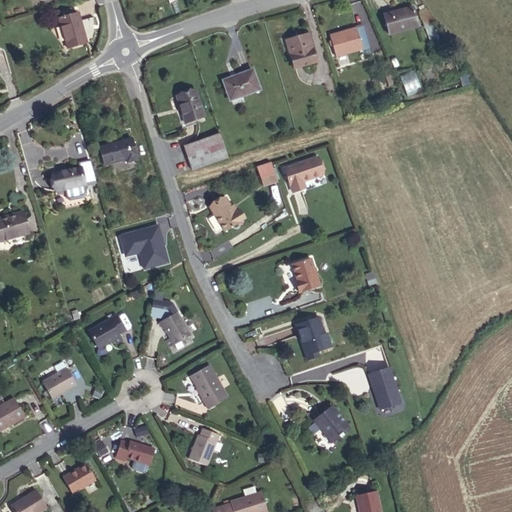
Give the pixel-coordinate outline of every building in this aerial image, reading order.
[(390,33),(420,25),(416,7),(386,13),(390,33)] [(80,21),(78,13),(72,15),(62,17),(58,18),(67,48),(87,43),(86,40),(92,38),(95,23),(94,17),(80,21)] [(287,66),(307,61),(301,36),(280,41),(287,66)] [(335,63),(370,54),(366,36),(330,44),(335,63)] [(227,94),(256,86),(252,68),(222,76),(227,94)] [(401,80),(409,95),(423,88),(415,73),(401,80)] [(181,119),(201,114),(195,90),(176,95),(181,119)] [(189,173),(227,159),(221,144),(216,134),(180,149),(189,173)] [(131,139),(100,148),(104,165),(126,159),(127,162),(137,160),(131,139)] [(293,180),(315,174),(310,158),(276,167),(283,192),(295,188),(293,180)] [(61,173),(53,174),(56,191),(66,188),(67,197),(70,198),(83,196),(84,193),(83,185),(96,182),(90,162),(80,164),(81,168),(65,172),(61,173)] [(272,163),(257,168),(263,187),(278,183),(272,163)] [(203,206),(217,231),(234,221),(237,220),(231,211),(229,213),(225,206),(220,197),(203,206)] [(0,240),(28,233),(22,212),(0,218),(0,240)] [(168,262),(158,225),(122,235),(120,239),(124,254),(128,256),(137,254),(140,255),(143,269),(168,262)] [(303,295),(294,268),(276,273),(281,290),(285,301),(303,295)] [(155,305),(144,303),(142,316),(153,318),(155,305)] [(164,306),(155,305),(153,318),(157,318),(158,321),(153,324),(163,339),(159,342),(163,350),(184,337),(164,306)] [(108,317),(78,333),(88,352),(102,343),(104,346),(112,341),(110,336),(116,333),(108,317)] [(318,317),(295,325),(307,360),(319,356),(317,351),(331,347),(326,333),(324,334),(318,317)] [(201,366),(181,377),(200,412),(220,400),(201,366)] [(374,391),(380,410),(401,403),(389,367),(368,374),(372,386),(374,386),(375,389),(374,391)] [(57,369),(32,382),(40,400),(66,386),(57,369)] [(14,398),(0,405),(0,430),(24,417),(14,398)] [(323,412),(314,420),(332,443),(350,429),(331,406),(329,408),(323,412)] [(213,439),(195,433),(183,463),(202,471),(213,439)] [(121,448),(112,445),(107,462),(116,465),(117,463),(142,470),(146,454),(122,446),(121,448)] [(252,457),(253,464),(262,463),(261,456),(252,457)] [(80,467),(55,480),(65,498),(89,483),(80,467)] [(368,483),(348,487),(350,511),(357,511),(372,509),(368,483)] [(260,511),(254,494),(250,496),(247,489),(236,493),(239,500),(223,505),(224,507),(209,511),(260,511)] [(38,511),(28,495),(3,510),(3,511),(38,511)]
